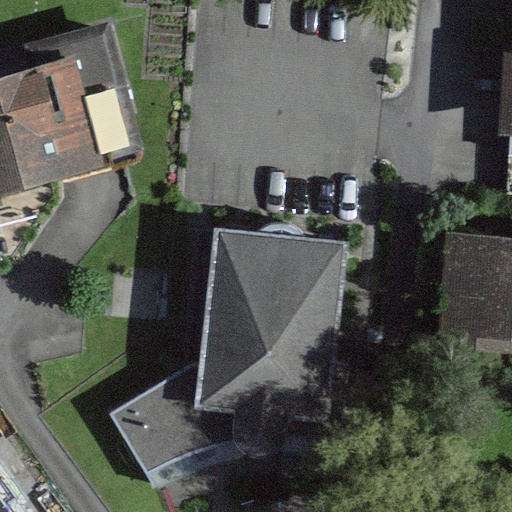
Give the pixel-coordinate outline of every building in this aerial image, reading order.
[(109,13),(22,37),(26,54),(0,61),(0,180),(144,141),(109,13)] [(511,39),(504,39),(500,123),(509,124),(506,192),(511,192),(511,39)] [(347,231),(302,227),(296,221),(289,217),(280,216),(272,217),(264,221),(262,223),(213,218),(199,354),(109,407),(157,488),(186,472),(214,461),(243,453),(273,448),(304,445),(339,446),(348,358),(334,357),(347,231)] [(511,339),(511,223),(445,219),(439,321),(447,322),(446,335),(511,339)] [(0,498),(27,478),(0,440),(0,498)] [(54,511),(40,492),(11,511),(54,511)]
